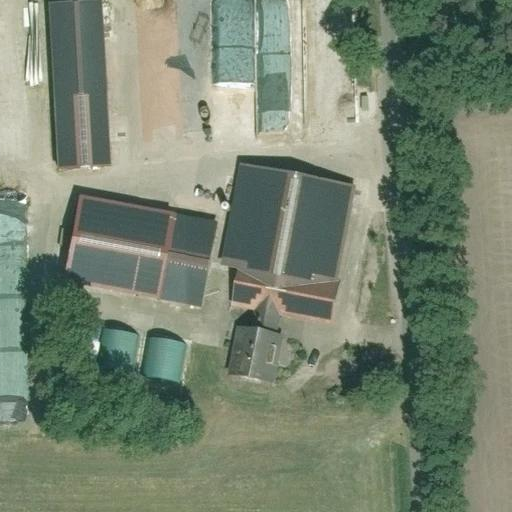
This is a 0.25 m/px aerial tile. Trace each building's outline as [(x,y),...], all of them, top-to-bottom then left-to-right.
[(149,0),(148,76),(199,77),(200,0),(149,0)] [(261,142),(259,0),(219,0),(221,142),(261,142)] [(109,2),(59,5),(68,168),(118,165),(109,2)] [(0,137),(18,137),(14,24),(0,24),(0,137)] [(359,187),(254,169),(237,265),(247,266),(342,283),(359,187)] [(222,222),(90,199),(77,274),(209,297),(222,222)] [(240,303),(341,321),(347,284),(342,283),(247,266),(240,303)] [(146,334),(111,328),(104,371),(138,377),(146,334)] [(276,387),(284,338),(241,331),(233,380),(276,387)] [(190,340),(155,334),(148,374),(183,380),(190,340)]
